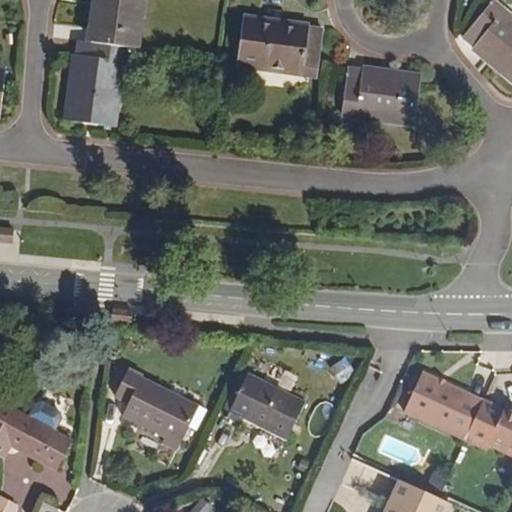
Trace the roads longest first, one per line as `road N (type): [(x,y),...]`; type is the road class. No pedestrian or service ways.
road 1 (residential): [(511,174),(367,184),(28,151)]
road 2 (primary): [(0,276),(467,318)]
road 3 (residential): [(28,151),(29,0)]
road 4 (residential): [(511,153),(481,95),(425,37)]
road 5 (residential): [(511,197),(467,318)]
